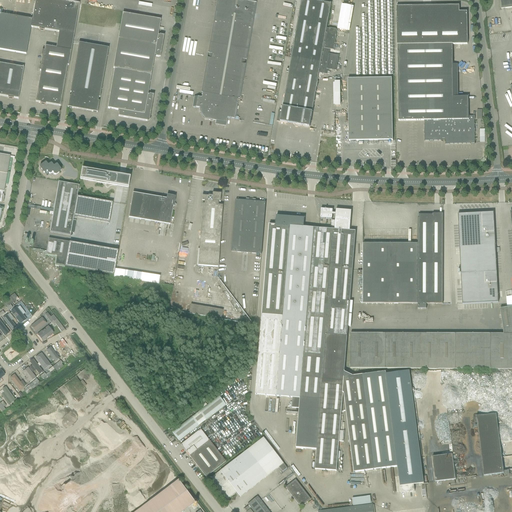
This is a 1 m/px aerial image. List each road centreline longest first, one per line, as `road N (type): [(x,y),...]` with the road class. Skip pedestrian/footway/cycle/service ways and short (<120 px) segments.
road 1 (secondary): [(159,150),(311,176),(499,179)]
road 2 (unclassified): [(218,511),(75,326)]
road 3 (unknown): [(163,125),(244,136),(270,7)]
road 4 (unclassified): [(499,179),(476,0)]
road 5 (unclassified): [(185,0),(159,150)]
road 6 (secondary): [(31,128),(159,150)]
